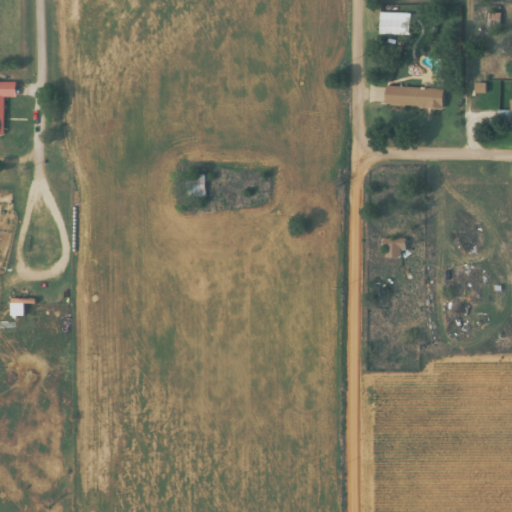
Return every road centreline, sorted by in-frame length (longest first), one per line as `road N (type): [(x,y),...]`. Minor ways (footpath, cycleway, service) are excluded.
road 1 (residential): [(362,511),(356,158)]
road 2 (residential): [(31,171),(31,0)]
road 3 (residential): [(354,0),(356,158)]
road 4 (residential): [(356,158),(511,158)]
